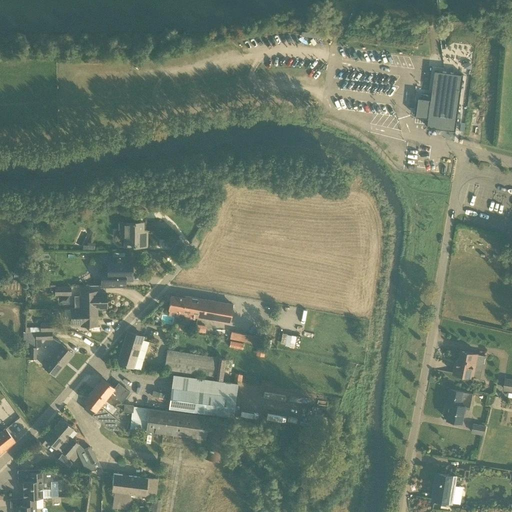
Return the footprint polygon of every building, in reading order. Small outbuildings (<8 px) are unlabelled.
[(428,131),(455,135),(462,79),(435,76),(431,100),(419,99),(416,120),(429,122),(428,131)] [(403,148),(401,167),(447,172),(448,160),(436,159),(437,152),(403,148)] [(124,222),(125,246),(147,246),(147,235),(143,235),(143,222),(124,222)] [(101,268),(102,286),(125,286),(125,274),(132,274),(131,258),(107,258),(107,268),(101,268)] [(54,287),(54,295),(71,295),(71,287),(54,287)] [(81,308),(97,309),(107,308),(106,293),(96,293),(96,292),(81,292),(81,308)] [(185,295),(185,296),(184,298),(170,296),(168,309),(182,311),(181,314),(230,323),(233,304),(185,295)] [(97,309),(81,308),(71,308),(71,325),(81,325),(81,326),(97,326),(97,309)] [(61,331),(62,323),(41,322),(41,327),(31,327),(31,330),(61,331)] [(53,331),(31,331),(30,359),(36,359),(36,339),(53,339),(53,331)] [(144,336),(127,331),(117,362),(140,369),(146,349),(149,341),(143,339),(144,336)] [(231,331),(230,339),(259,343),(260,336),(231,331)] [(229,347),(242,349),(243,342),(230,340),(229,347)] [(55,376),(73,354),(60,344),(43,366),(55,376)] [(477,354),(461,350),(459,360),(456,360),(454,373),(472,377),(475,363),(484,365),(485,355),(477,354)] [(224,379),(226,359),(167,351),(164,371),(224,379)] [(168,408),(233,416),(238,383),(173,374),(168,408)] [(234,382),(242,383),(243,375),(235,374),(234,382)] [(511,378),(505,378),(503,390),(511,391),(511,378)] [(94,389),(105,399),(111,404),(117,397),(122,402),(130,391),(122,384),(117,390),(102,379),(94,389)] [(97,412),(93,417),(112,432),(119,422),(100,405),(105,399),(94,389),(84,401),(97,412)] [(473,394),(451,389),(448,403),(450,403),(447,420),(462,423),(465,406),(470,407),(473,394)] [(125,412),(131,413),(133,413),(134,406),(134,405),(132,405),(130,405),(125,404),(124,412),(125,412)] [(131,419),(147,421),(149,408),(134,406),(133,413),(131,413),(131,419)] [(146,431),(149,431),(205,439),(208,416),(153,409),(149,408),(147,421),(146,431)] [(62,418),(54,427),(81,452),(82,450),(80,446),(79,445),(79,444),(72,436),(70,439),(68,437),(66,436),(73,428),(62,418)] [(209,419),(204,458),(226,461),(230,422),(209,419)] [(474,423),(472,433),(484,435),(486,426),(474,423)] [(81,452),(54,427),(44,438),(54,447),(61,440),(65,443),(60,448),(72,461),(81,452)] [(0,452),(15,441),(6,429),(0,433),(0,452)] [(98,461),(90,446),(84,450),(91,464),(98,461)] [(63,455),(57,461),(67,469),(72,463),(63,455)] [(23,498),(37,498),(37,497),(42,497),(42,488),(51,488),(51,481),(54,481),(54,472),(42,472),(30,472),(30,481),(23,481),(23,498)] [(147,495),(149,478),(114,473),(112,490),(114,490),(112,507),(129,509),(130,493),(147,495)] [(455,476),(439,473),(436,490),(434,490),(432,499),(452,501),(455,476)] [(82,485),(87,481),(84,476),(78,480),(82,485)] [(16,511),(37,511),(37,498),(23,498),(23,506),(16,506),(16,511)] [(159,511),(161,500),(152,498),(149,511),(159,511)]
